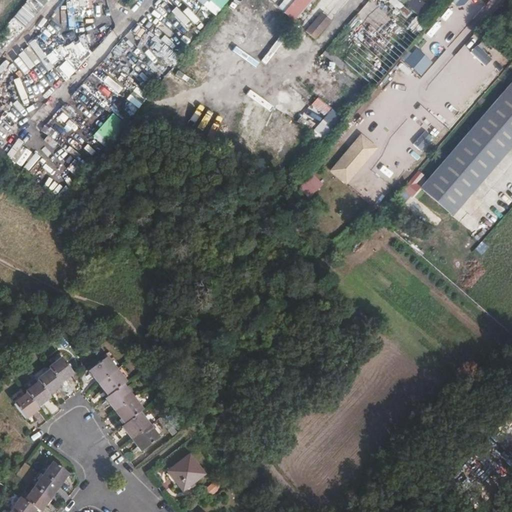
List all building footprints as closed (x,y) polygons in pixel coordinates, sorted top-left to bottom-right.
[(0,55),(1,56),(45,0),(26,0),(4,29),(5,30),(0,35),(0,55)] [(194,0),(215,16),(227,0),(194,0)] [(248,0),(243,10),(254,17),(265,1),(264,0),(248,0)] [(315,0),(296,0),(282,17),(293,27),(315,0)] [(336,0),(326,11),(331,16),(345,0),(336,0)] [(329,25),(320,17),(304,35),(313,44),(329,25)] [(32,40),(27,45),(48,71),(53,67),(32,40)] [(478,45),(470,51),(487,72),(494,66),(478,45)] [(415,48),(403,62),(420,76),(432,62),(415,48)] [(68,77),(79,67),(68,55),(56,65),(68,77)] [(477,64),(467,76),(479,86),(488,74),(477,64)] [(461,82),(454,92),(465,101),(473,90),(461,82)] [(511,83),(428,182),(457,208),(511,145),(511,83)] [(450,115),(458,102),(444,94),(436,107),(450,115)] [(296,121),(307,130),(320,114),(323,116),(329,108),(316,98),(296,121)] [(330,109),(310,135),(322,144),(342,118),(330,109)] [(102,147),(123,125),(112,114),(91,136),(102,147)] [(424,131),(412,143),(420,151),(432,139),(424,131)] [(346,186),(377,148),(360,134),(328,171),(346,186)] [(311,174),(296,189),(306,200),(322,185),(311,174)] [(469,231),(484,215),(476,208),(467,217),(459,210),(453,216),(469,231)] [(105,357),(88,370),(108,396),(105,399),(124,425),(122,426),(141,451),(158,438),(139,412),(141,411),(122,386),(125,383),(105,357)] [(26,394),(13,404),(24,419),(37,409),(36,407),(49,397),(48,396),(60,386),(59,383),(71,373),(60,359),(47,368),(49,371),(37,381),(38,382),(25,392),(26,394)] [(189,455),(168,471),(183,490),(204,474),(189,455)] [(38,511),(67,474),(53,463),(24,501),(19,498),(9,511),(32,511),(35,509),(38,511)] [(209,481),(205,491),(213,495),(217,485),(209,481)]
